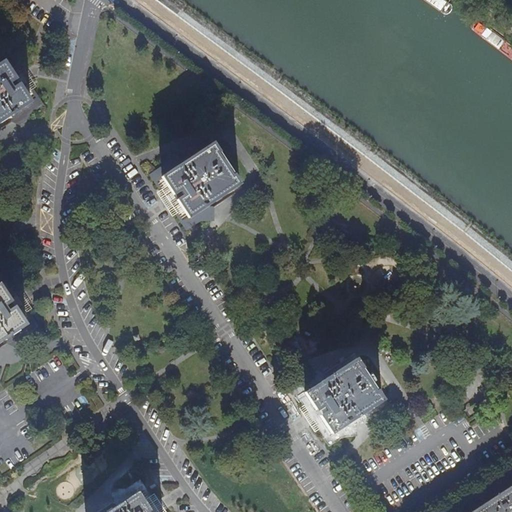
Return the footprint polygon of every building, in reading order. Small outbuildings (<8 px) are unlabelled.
[(0,67),(5,64),(12,60),(7,53),(0,57),(0,67)] [(0,125),(11,118),(21,112),(32,105),(20,88),(13,92),(10,86),(16,81),(13,77),(5,64),(0,67),(0,125)] [(13,92),(20,88),(16,81),(10,86),(13,92)] [(21,112),(11,118),(15,123),(24,127),(25,125),(29,116),(43,107),(38,101),(32,105),(21,112)] [(163,180),(174,196),(181,191),(185,198),(178,203),(189,219),(209,206),(239,185),(234,177),(232,179),(216,156),(219,154),(213,146),(183,166),(163,180)] [(232,179),(234,177),(219,154),(216,156),(232,179)] [(151,177),(156,184),(163,180),(183,166),(180,161),(170,157),(166,167),(151,177)] [(181,191),(174,196),(178,203),(185,198),(181,191)] [(213,221),(212,211),(209,206),(189,219),(182,223),(187,230),(202,221),(213,221)] [(9,314),(5,308),(12,304),(1,287),(0,286),(0,344),(6,341),(27,327),(27,326),(16,310),(9,314)] [(9,314),(16,310),(14,307),(12,304),(5,308),(9,314)] [(27,327),(6,341),(9,345),(19,350),(24,338),(38,329),(33,322),(27,326),(27,327)] [(373,395),(358,372),(361,370),(356,361),(326,381),(305,394),(316,411),(323,406),(327,412),(320,417),(331,434),(331,435),(352,421),(382,402),(376,393),(373,395)] [(373,395),(376,393),(361,370),(358,372),(373,395)] [(305,394),(326,381),(322,376),(313,372),(308,383),(294,392),(298,398),(305,394)] [(323,406),(316,411),(320,417),(327,412),(323,406)] [(331,435),(331,434),(324,438),(329,445),(344,435),(355,437),(355,426),(352,421),(331,435)] [(118,508),(138,495),(145,490),(140,483),(128,491),(114,492),(114,502),(118,508)] [(511,511),(511,489),(477,511),(511,511)] [(147,511),(149,511),(138,495),(118,508),(112,511),(147,511)]
